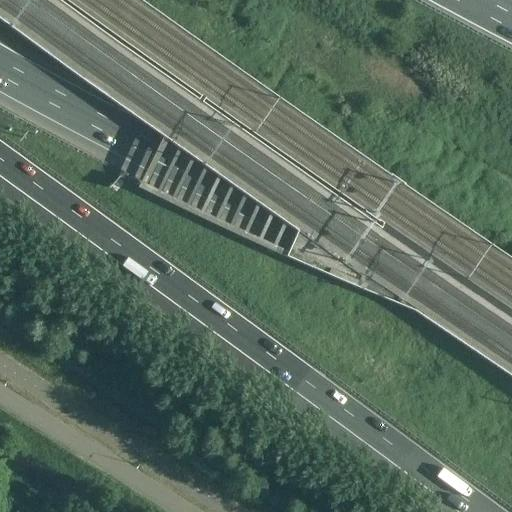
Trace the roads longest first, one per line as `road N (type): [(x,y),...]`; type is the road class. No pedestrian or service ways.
road 1 (motorway): [(0,164),(479,511)]
road 2 (motorway): [(0,69),(218,183),(511,312)]
road 3 (unclassified): [(183,511),(0,395)]
